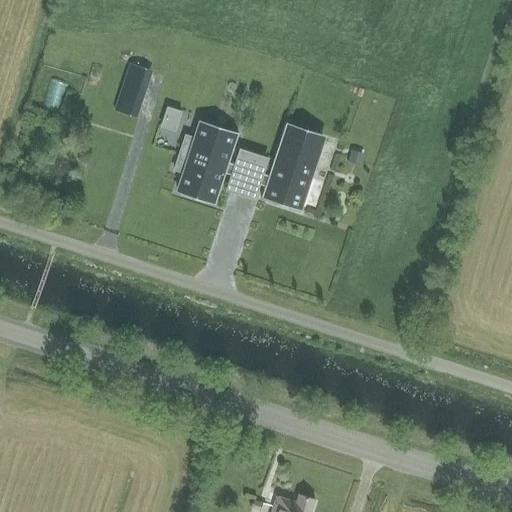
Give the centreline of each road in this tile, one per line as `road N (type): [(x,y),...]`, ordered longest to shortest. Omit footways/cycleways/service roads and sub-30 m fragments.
road 1 (tertiary): [(511,495),(0,330)]
road 2 (unclassified): [(511,385),(0,221)]
